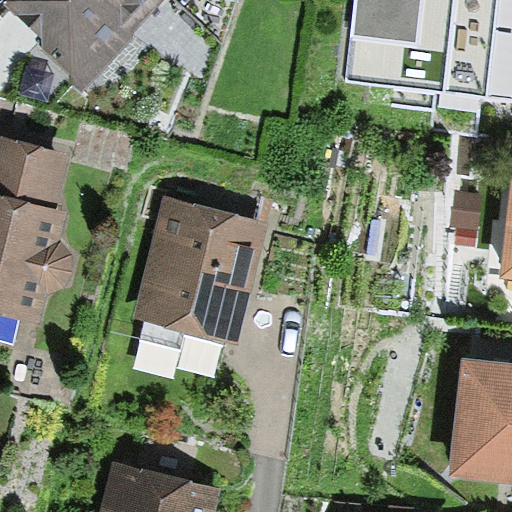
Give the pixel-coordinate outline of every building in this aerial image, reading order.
[(0,0),(0,8),(89,84),(159,0),(0,0)] [(511,0),(353,0),(345,81),(511,98),(511,0)] [(10,139),(0,136),(0,316),(39,326),(68,211),(53,207),(66,153),(53,150),(62,116),(18,105),(10,139)] [(511,178),(498,276),(511,277),(511,178)] [(259,224),(167,204),(143,312),(235,332),(259,224)] [(511,477),(511,367),(463,363),(451,471),(511,477)] [(210,511),(215,495),(115,471),(105,511),(210,511)]
